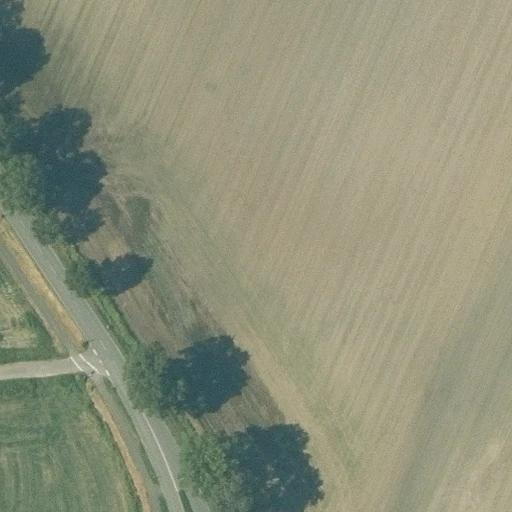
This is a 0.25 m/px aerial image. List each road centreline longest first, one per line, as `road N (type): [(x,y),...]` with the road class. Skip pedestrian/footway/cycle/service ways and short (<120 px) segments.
road 1 (tertiary): [(109,360),(0,193)]
road 2 (tertiary): [(182,511),(146,421),(109,360)]
